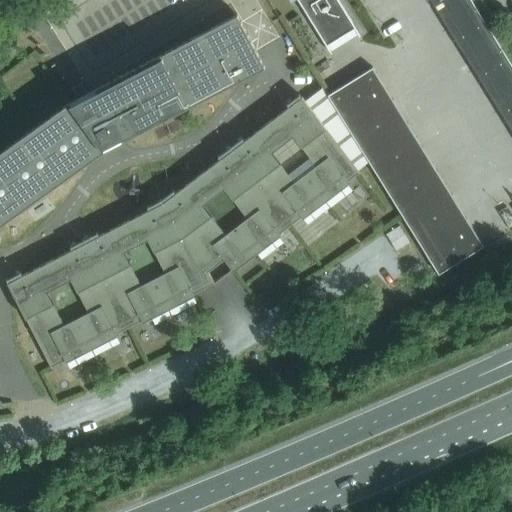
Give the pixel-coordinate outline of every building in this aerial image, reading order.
[(339,0),(298,0),(331,53),(332,52),(329,47),(356,30),(359,36),(361,35),(339,0)] [(426,0),(427,1),(428,0),(430,0),(462,50),(463,49),(511,128),(511,66),(471,0),(426,0)] [(0,225),(105,150),(102,146),(120,136),(123,141),(227,86),(225,82),(235,76),(238,81),(265,67),(237,14),(210,28),(212,32),(202,38),(199,34),(95,88),(98,92),(91,96),(87,89),(76,95),(80,102),(74,105),(70,101),(0,151),(0,225)] [(438,274),(484,246),(373,67),(327,95),(438,274)] [(209,272),(224,260),(234,272),(281,236),(279,234),(301,217),(303,219),(349,184),(348,182),(360,172),(302,96),(302,97),(299,94),(287,103),(289,106),(244,140),(242,137),(218,156),(220,158),(175,193),(173,190),(161,199),(147,206),(149,209),(99,235),(98,232),(71,246),(72,249),(22,275),(21,271),(7,279),(8,282),(52,367),(65,360),(66,363),(118,336),(117,333),(142,321),(143,323),(195,296),(194,294),(215,283),(209,272)]
